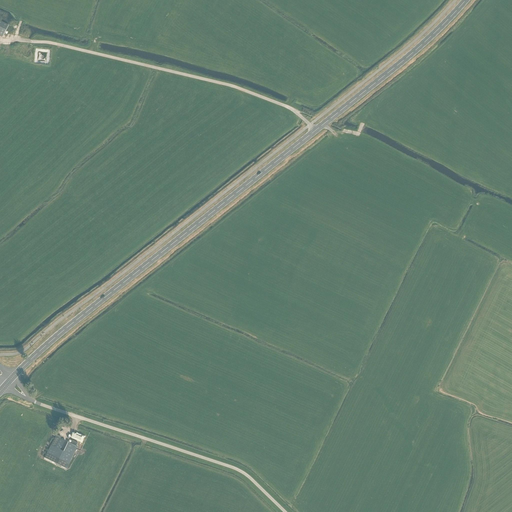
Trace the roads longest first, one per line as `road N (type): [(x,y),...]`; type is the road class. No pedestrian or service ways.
road 1 (secondary): [(9,381),(420,46),(465,0)]
road 2 (unclassified): [(284,511),(237,470),(36,402),(9,381)]
